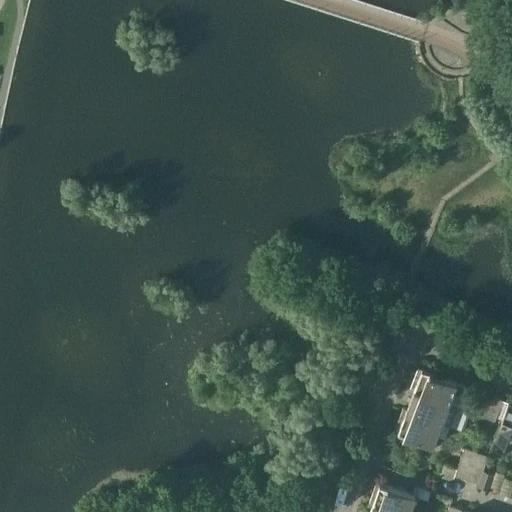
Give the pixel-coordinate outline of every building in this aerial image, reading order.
[(411,389),(414,390),(415,389),(450,403),(457,405),(461,407),(465,398),(461,396),(466,385),(419,367),(411,389)] [(414,390),(407,408),(407,409),(443,422),(450,425),(457,405),(450,403),(415,389),(414,390)] [(504,399),(492,395),(484,416),(496,421),(504,399)] [(511,402),(510,401),(496,436),(511,442),(511,402)] [(407,409),(407,408),(404,407),(395,429),(399,430),(398,433),(410,438),(411,435),(435,444),(443,422),(407,409)] [(456,474),(467,478),(476,451),(465,448),(456,474)] [(481,478),(484,470),(489,455),(476,451),(467,478),(480,482),(481,478)] [(484,470),(481,478),(491,482),(494,474),(484,470)] [(489,489),(491,482),(481,478),(480,482),(479,486),(489,489)] [(369,504),(373,505),(374,503),(399,511),(410,511),(416,494),(377,481),(369,504)] [(373,505),(370,511),(399,511),(374,503),(373,505)]
